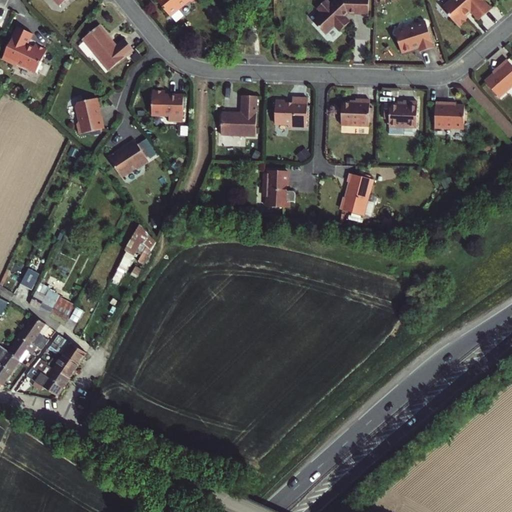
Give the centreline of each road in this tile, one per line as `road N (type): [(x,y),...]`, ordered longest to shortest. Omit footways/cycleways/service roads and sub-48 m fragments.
road 1 (trunk): [(511,312),(411,385),(269,511)]
road 2 (unclassified): [(0,399),(248,511)]
road 3 (trunk): [(311,511),(511,337)]
road 4 (residential): [(321,75),(440,77),(511,23)]
road 5 (residential): [(164,49),(211,72),(321,75)]
